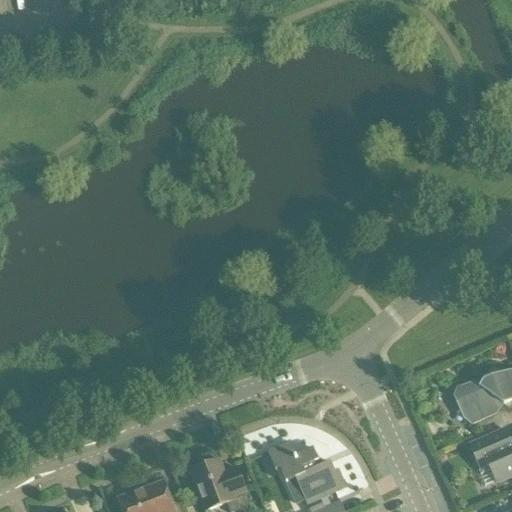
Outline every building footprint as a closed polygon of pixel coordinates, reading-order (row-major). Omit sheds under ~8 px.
[(505,407),(511,403),(511,372),(485,382),(480,388),(476,385),(458,391),(455,398),(465,420),(473,426),(497,415),(503,406),(505,407)] [(511,478),(511,443),(511,444),(505,431),(471,446),(481,470),(490,466),(491,468),(479,473),(485,487),(497,482),(498,484),(511,478)] [(292,444),(269,454),(277,473),(281,471),(287,485),(296,505),(306,501),(308,506),(347,489),(340,473),(336,474),(332,464),(322,468),(314,450),(298,458),(292,444)] [(221,462),(192,473),(207,511),(209,511),(228,505),(230,511),(251,511),(252,508),(246,494),(247,494),(238,470),(225,475),(221,462)] [(188,511),(182,496),(171,500),(165,484),(119,501),(123,511),(188,511)]
